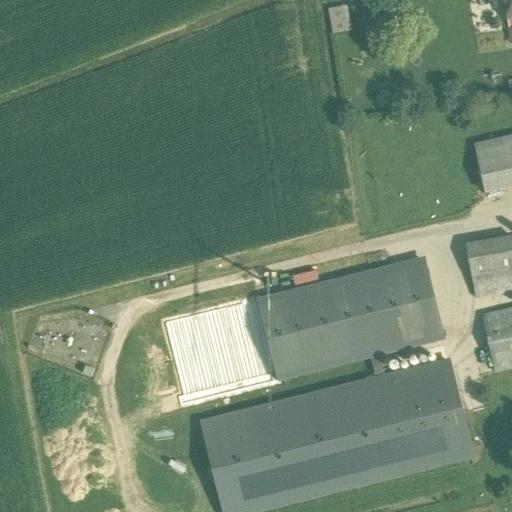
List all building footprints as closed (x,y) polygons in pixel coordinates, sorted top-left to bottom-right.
[(511,28),(511,0),(503,0),(508,29),(511,28)] [(332,34),(351,31),(347,6),(328,9),(332,34)] [(485,194),(511,187),(511,135),(474,144),(485,194)] [(511,234),(464,245),(475,299),(511,291),(511,234)] [(384,375),(379,355),(445,339),(424,257),(257,299),(278,381),(370,357),(376,377),(200,421),(222,511),(261,511),(475,458),(450,358),(384,375)] [(494,373),(511,369),(511,307),(481,315),(494,373)] [(112,325),(52,308),(39,354),(99,371),(112,325)]
